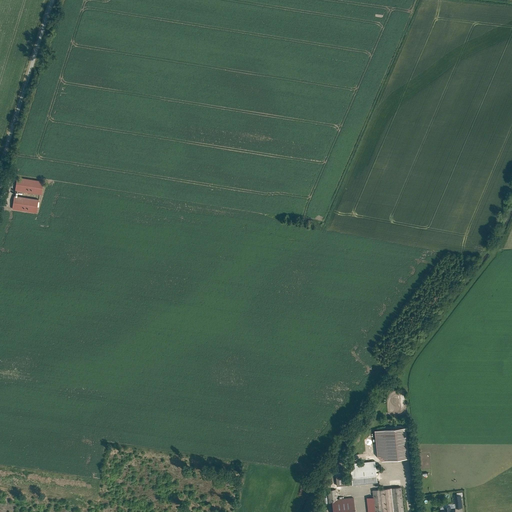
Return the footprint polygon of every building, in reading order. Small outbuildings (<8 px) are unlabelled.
[(17,176),(15,190),(41,194),(44,180),(17,176)] [(39,198),(14,194),(12,208),(36,212),(39,198)] [(407,425),(375,429),(379,458),(411,454),(407,425)] [(375,461),(352,464),(354,483),(378,480),(375,461)] [(335,477),(335,485),(349,484),(349,476),(335,477)] [(401,485),(373,489),(376,511),(378,511),(404,508),(401,485)] [(355,511),(354,498),(333,500),(334,511),(355,511)]
